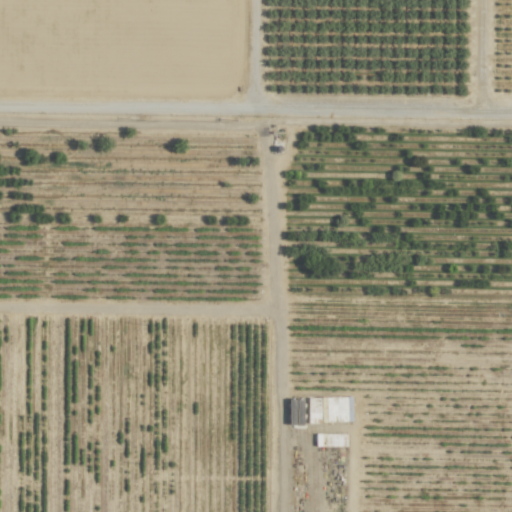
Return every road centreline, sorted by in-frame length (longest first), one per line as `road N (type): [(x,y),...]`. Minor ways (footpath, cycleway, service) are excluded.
road 1 (track): [(0,114),(511,123)]
road 2 (track): [(280,511),(271,116)]
road 3 (track): [(274,306),(0,303)]
